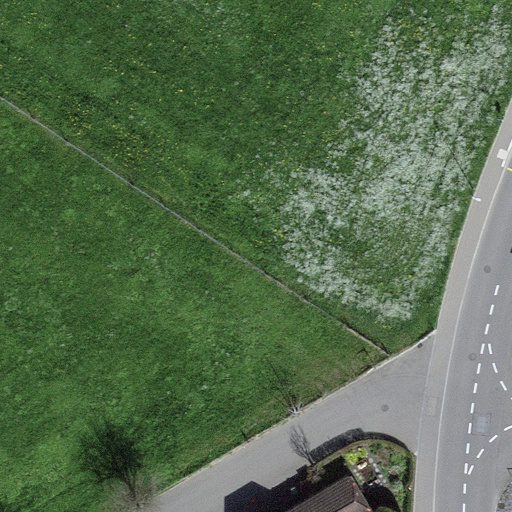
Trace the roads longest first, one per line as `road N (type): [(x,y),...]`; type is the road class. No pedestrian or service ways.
road 1 (residential): [(470,404),(390,402),(204,511)]
road 2 (unclassified): [(470,404),(511,248)]
